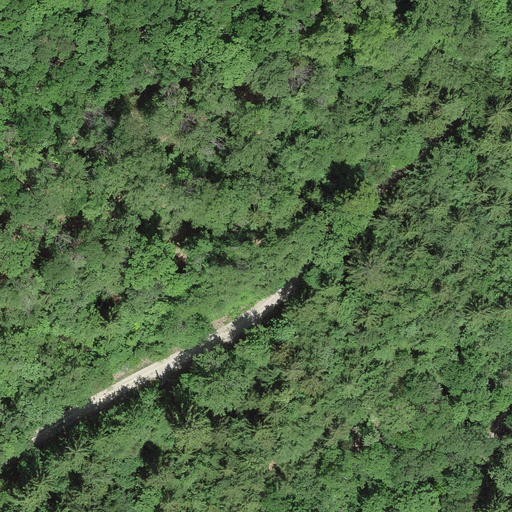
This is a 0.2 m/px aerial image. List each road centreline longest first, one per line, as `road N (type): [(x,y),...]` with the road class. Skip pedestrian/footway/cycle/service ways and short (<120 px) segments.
road 1 (track): [(511,80),(398,171),(268,301),(196,354),(51,422),(0,456)]
road 2 (track): [(459,511),(511,400)]
